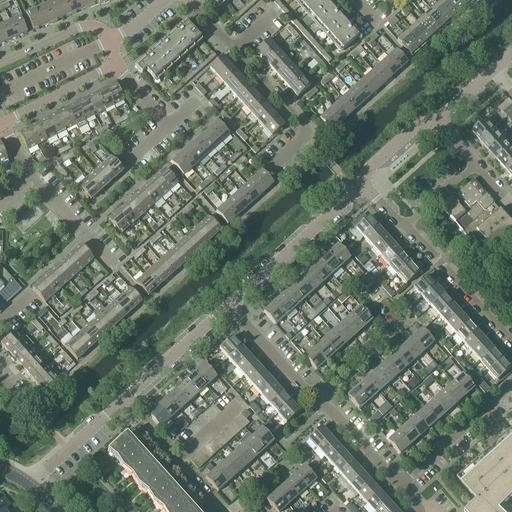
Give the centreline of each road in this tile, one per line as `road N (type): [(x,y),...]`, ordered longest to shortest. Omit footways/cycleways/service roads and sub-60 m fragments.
road 1 (residential): [(402,486),(229,305)]
road 2 (residential): [(117,269),(27,173),(2,124)]
road 3 (residential): [(229,305),(364,184)]
road 4 (residential): [(308,133),(185,0)]
road 5 (residential): [(511,350),(406,227)]
road 6 (residential): [(402,486),(511,385)]
road 7 (residential): [(121,402),(229,305)]
road 8 (residential): [(2,124),(117,66)]
road 9 (residential): [(108,40),(96,24),(84,24),(0,64)]
road 10 (residential): [(29,485),(121,402)]
